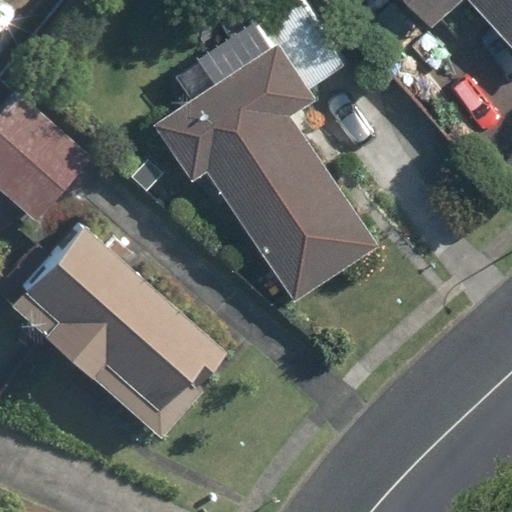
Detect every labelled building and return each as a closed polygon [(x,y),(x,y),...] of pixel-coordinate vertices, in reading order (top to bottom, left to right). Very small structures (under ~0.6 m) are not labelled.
[(358,58),(321,0),(289,0),(283,4),(328,77),(358,58)] [(511,0),(428,0),(445,18),(463,0),(481,0),(511,33),(511,0)] [(329,93),(293,35),(173,110),(209,169),(225,159),(307,289),(390,236),(308,106),(329,93)] [(92,152),(20,81),(0,100),(0,177),(34,211),(92,152)] [(17,292),(164,431),(197,396),(188,387),(231,342),(92,212),(17,292)]
